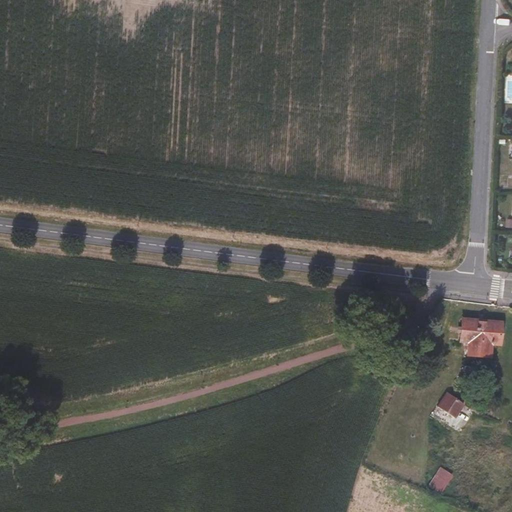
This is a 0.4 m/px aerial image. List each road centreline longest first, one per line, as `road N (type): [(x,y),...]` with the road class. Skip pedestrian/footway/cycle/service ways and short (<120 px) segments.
road 1 (tertiary): [(473,283),(0,225)]
road 2 (residential): [(488,26),(473,283)]
